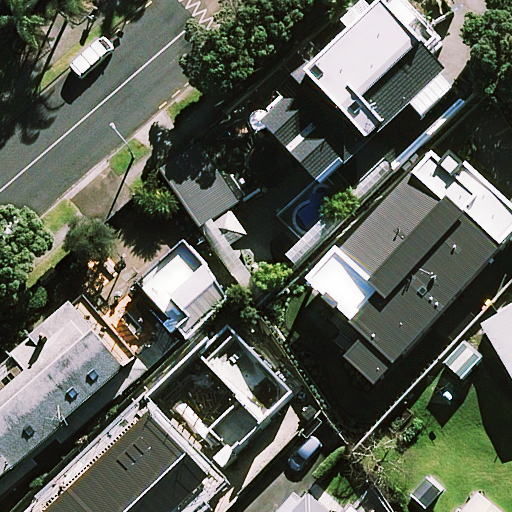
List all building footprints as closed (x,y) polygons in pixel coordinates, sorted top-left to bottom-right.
[(424,115),(455,89),(442,74),(454,63),(400,0),(386,0),(273,97),(280,106),(252,130),(282,165),(321,133),(347,164),(415,106),(424,115)] [(204,147),(160,177),(196,228),(239,198),(204,147)] [(507,245),(423,165),(337,256),(378,295),(359,315),(402,356),(507,245)] [(167,315),(163,318),(170,327),(132,359),(80,296),(14,351),(31,371),(0,396),(0,495),(38,463),(32,456),(54,438),(60,445),(235,299),(202,259),(187,241),(139,281),(167,315)] [(511,307),(482,326),(511,374),(511,307)] [(171,423),(76,511),(214,511),(242,486),(228,472),(300,404),(241,341),(163,414),(171,423)] [(282,511),(329,511),(310,495),(301,505),(294,498),(282,511)]
